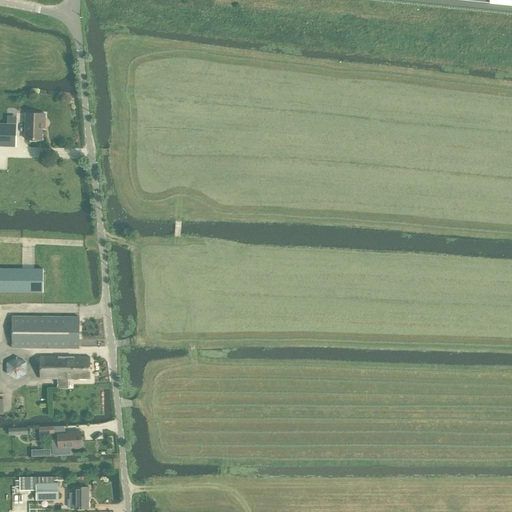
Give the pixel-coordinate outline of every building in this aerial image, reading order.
[(44,123),(44,115),(26,114),(26,139),(42,140),(43,123),(44,123)] [(0,146),(14,147),(15,125),(0,124),(0,146)] [(42,269),(0,268),(0,292),(42,292),(42,269)] [(79,348),(79,347),(79,317),(12,316),(12,348),(79,348)] [(16,379),(26,373),(27,362),(16,356),(6,362),(6,374),(16,379)] [(68,389),(68,378),(90,378),(90,357),(39,356),(39,378),(41,378),(41,380),(43,380),(43,378),(57,378),(57,389),(68,389)] [(8,428),(9,436),(27,435),(26,427),(8,428)] [(58,440),(52,440),(53,454),(53,455),(71,454),(70,447),(81,447),(80,432),(71,432),(71,434),(58,434),(58,440)] [(36,485),(36,500),(58,500),(58,483),(54,483),(54,480),(61,480),(61,477),(43,477),(32,477),(32,485),(36,485)] [(69,509),(88,509),(88,487),(74,487),(74,493),(69,493),(69,509)]
